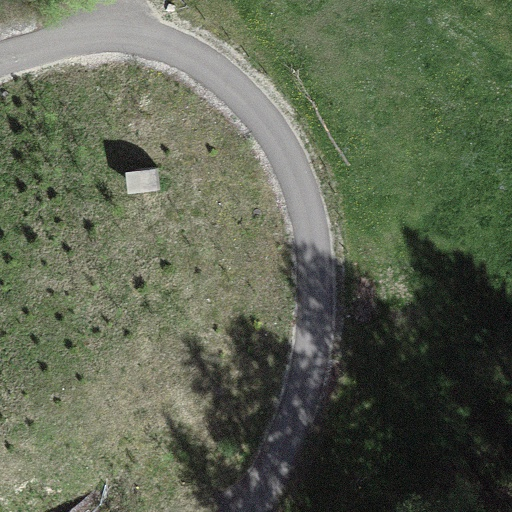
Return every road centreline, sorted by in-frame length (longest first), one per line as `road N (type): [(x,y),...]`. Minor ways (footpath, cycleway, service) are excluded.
road 1 (track): [(0,59),(76,35),(154,39),(232,84),(282,147),(313,249),(312,351),(300,402),(251,511)]
road 2 (trunk): [(0,351),(511,306)]
